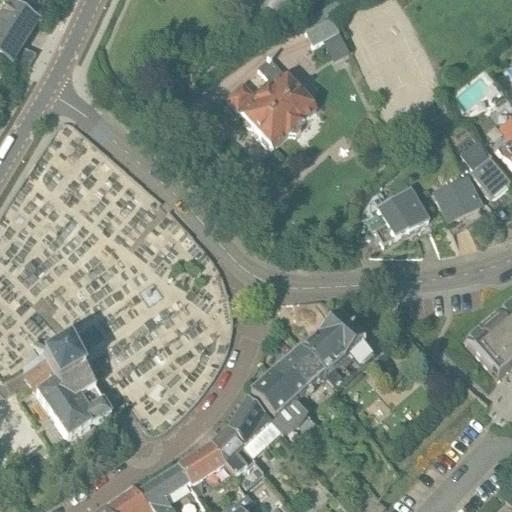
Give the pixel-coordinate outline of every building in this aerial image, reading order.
[(21,49),(37,22),(3,0),(0,0),(0,59),(26,74),(35,58),(21,49)] [(331,22),(305,36),(313,50),(338,37),(331,22)] [(241,90),(226,103),(243,121),(243,125),(247,130),(251,130),(254,133),(258,137),(261,140),(260,144),(265,149),(269,150),(272,153),(288,138),(296,139),(301,135),(300,127),(316,112),(313,108),(269,60),(254,74),(264,83),(249,98),(241,90)] [(456,93),(464,108),(493,94),(485,78),(456,93)] [(509,144),(497,154),(502,160),(499,163),(511,177),(511,142),(509,145),(509,144)] [(478,144),(460,159),(474,177),(469,181),(489,206),(508,191),(488,166),(478,144)] [(466,183),(431,199),(446,232),(481,216),(480,214),(466,183)] [(376,195),(355,207),(373,236),(382,251),(383,250),(383,249),(394,243),(407,236),(407,237),(428,226),(411,196),(385,209),(376,195)] [(465,345),(497,382),(511,369),(511,304),(497,317),(497,316),(477,333),(478,334),(465,345)] [(299,353),(298,354),(322,384),(325,381),(333,374),(346,363),(362,349),(339,323),(337,325),(330,324),(325,329),(326,335),(301,356),(299,353)] [(30,364),(20,371),(67,445),(110,418),(84,375),(56,390),(40,360),(44,357),(37,344),(32,347),(34,351),(39,359),(30,364)] [(44,357),(40,360),(56,390),(84,375),(68,346),(44,357)] [(39,359),(34,351),(26,356),(30,364),(39,359)] [(288,363),(270,380),(284,396),(292,390),(302,401),(322,384),(298,354),(296,356),(294,353),(286,360),(288,363)] [(270,380),(250,398),(275,426),(271,429),(282,441),(289,439),(293,437),(297,434),(300,431),(303,427),(305,423),(307,420),(299,410),(296,407),(302,401),(292,390),(284,396),(270,380)] [(247,402),(228,434),(244,455),(252,465),(279,440),(273,433),(247,402)] [(357,427),(349,415),(339,422),(348,434),(357,427)] [(211,449),(209,451),(222,470),(223,472),(232,484),(236,481),(245,493),(263,480),(254,468),(252,465),(244,455),(228,434),(227,433),(210,449),(211,449)] [(209,451),(174,473),(186,490),(189,494),(191,493),(197,500),(202,497),(201,486),(222,470),(209,451)] [(165,511),(162,506),(186,490),(174,473),(135,498),(146,511),(165,511)] [(229,497),(235,507),(244,501),(238,491),(229,497)] [(132,494),(107,511),(146,511),(135,498),(132,494)] [(255,511),(247,499),(244,501),(235,507),(228,511),(255,511)]
